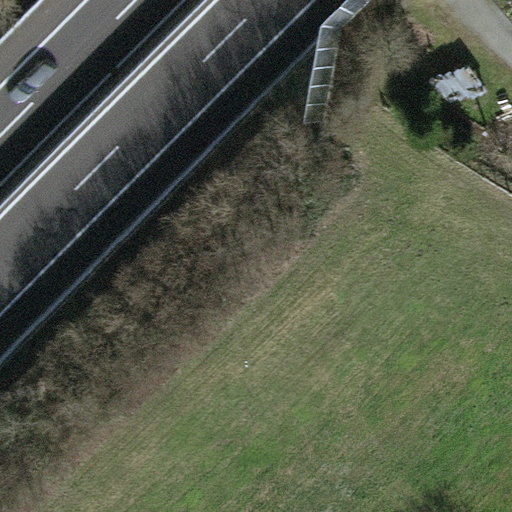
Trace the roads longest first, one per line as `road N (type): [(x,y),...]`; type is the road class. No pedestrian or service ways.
road 1 (motorway): [(0,271),(269,0)]
road 2 (motorway): [(134,0),(0,135)]
